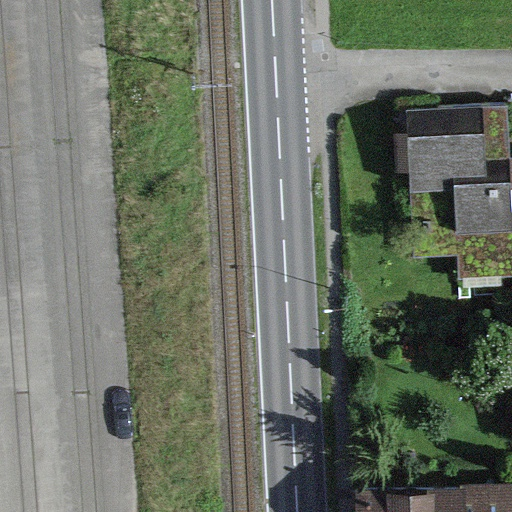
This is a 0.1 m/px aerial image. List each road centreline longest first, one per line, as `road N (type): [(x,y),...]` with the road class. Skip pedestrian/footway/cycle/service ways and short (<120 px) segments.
road 1 (primary): [(296,511),(274,74)]
road 2 (residential): [(511,71),(274,74)]
